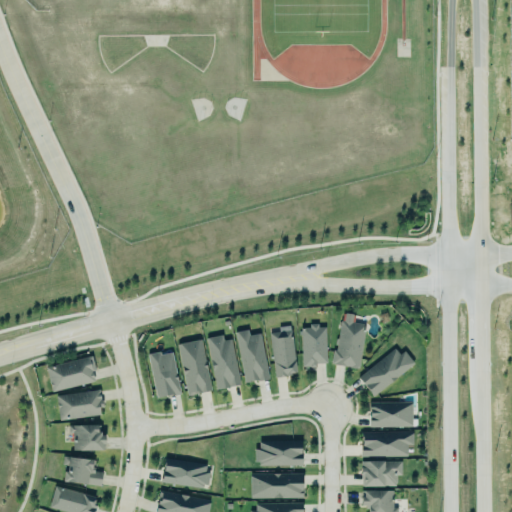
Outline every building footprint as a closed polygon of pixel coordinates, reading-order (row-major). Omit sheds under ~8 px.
[(338,319),(363,323),(355,367),(328,362),(330,349),(333,349),(338,319)] [(298,327),(298,365),(312,365),(313,362),(324,362),(322,325),(315,325),(314,322),(306,322),(306,326),(298,327)] [(295,374),(290,326),(277,327),(277,332),(268,333),(273,377),(295,374)] [(231,330),(241,382),(250,380),(249,379),(253,378),(253,380),(265,377),(256,332),(246,334),(244,328),(231,330)] [(227,338),(237,384),(230,384),(224,386),(219,386),(213,388),(202,337),(204,336),(218,333),(219,339),(227,338)] [(173,343),(197,338),(207,389),(184,394),(173,343)] [(355,376),(391,347),(396,353),(401,349),(412,362),(370,395),(355,376)] [(144,353),(156,351),(156,354),(168,351),(177,392),(153,397),(144,353)] [(42,366),(88,354),(91,369),(88,369),(91,380),(48,390),(42,366)] [(52,394),(96,388),(97,398),(95,399),(98,399),(99,406),(95,406),(96,414),(55,420),(52,394)] [(368,402),(408,402),(409,425),(368,426),(368,402)] [(64,424),(64,432),(69,432),(69,449),(100,448),(100,442),(101,442),(100,434),(97,434),(97,430),(96,430),(96,424),(93,424),(93,423),(75,423),(75,424),(64,424)] [(405,457),(406,447),(411,447),(412,432),(360,431),(360,456),(405,457)] [(300,466),(301,442),(255,440),(254,464),(300,466)] [(99,486),(101,472),(90,471),(92,460),(62,456),(61,465),(64,465),(62,482),(99,486)] [(204,488),(207,464),(163,459),(160,483),(204,488)] [(357,459),(380,459),(380,460),(398,460),(398,474),(393,474),(393,481),(392,482),(392,485),(358,485),(358,474),(357,474),(356,466),(357,466),(357,459)] [(247,472),(247,497),(299,496),(298,471),(247,472)] [(51,485),(91,496),(89,503),(92,504),(89,511),(68,511),(46,506),(51,485)] [(151,511),(156,489),(207,499),(204,511),(151,511)] [(360,489),(389,489),(389,506),(394,506),(394,511),(365,511),(365,508),(362,508),(362,504),(358,504),(357,496),(358,490),(360,489)] [(253,502),(300,503),(300,511),(246,511),(246,508),(253,508),(253,502)]
